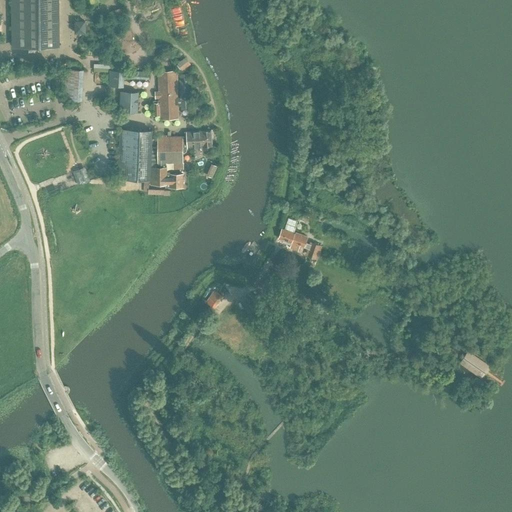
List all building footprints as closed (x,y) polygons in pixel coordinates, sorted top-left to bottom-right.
[(13,0),(13,37),(14,37),(40,36),(41,37),(58,37),(58,46),(61,46),(60,0),(13,0)] [(120,11),(113,13),(115,20),(122,18),(120,11)] [(14,37),(13,37),(13,46),(58,46),(58,37),(41,37),(40,36),(14,37)] [(184,59),(177,64),(180,69),(188,65),(184,59)] [(111,71),(112,65),(112,63),(95,62),(95,70),(110,70),(111,71)] [(110,70),(109,83),(121,84),(123,65),(112,65),(111,71),(110,70)] [(83,70),(73,70),(73,77),(65,77),(65,92),(77,92),(76,100),(82,100),(83,70)] [(154,104),(154,114),(160,114),(160,116),(160,119),(178,118),(177,106),(177,105),(177,98),(177,90),(178,90),(177,81),(177,71),(172,71),(172,70),(163,70),(162,72),(161,72),(158,72),(158,91),(159,91),(159,92),(155,92),(156,99),(158,98),(158,101),(154,101),(154,104)] [(120,102),(120,111),(136,112),(136,103),(129,102),(128,102),(129,92),(121,91),(120,102)] [(65,92),(65,99),(76,100),(77,92),(65,92)] [(181,98),(177,98),(177,105),(181,105),(181,106),(185,106),(190,106),(189,94),(180,94),(181,98)] [(118,177),(116,178),(144,180),(149,180),(149,178),(150,178),(150,184),(165,184),(165,187),(183,187),(183,174),(170,174),(169,172),(166,172),(166,171),(166,168),(165,168),(165,163),(174,163),(174,169),(183,169),(183,163),(182,163),(182,153),(184,153),(186,151),(186,150),(194,149),(194,147),(204,146),(204,148),(212,147),(211,130),(201,131),(184,132),(184,137),(158,137),(158,141),(151,140),(151,131),(120,129),(118,177)] [(90,179),(86,166),(73,170),(78,183),(90,179)] [(282,228),(278,238),(283,240),(282,242),(290,245),(290,247),(296,249),(298,245),(305,247),(308,239),(295,234),(295,233),(294,233),(298,222),(288,218),(284,229),(282,228)] [(316,258),(320,245),(310,242),(306,255),(316,258)] [(260,281),(256,289),(261,292),(265,285),(265,284),(260,281)] [(214,290),(209,297),(218,304),(223,297),(214,290)] [(486,365),(468,353),(462,363),(480,375),(486,365)]
